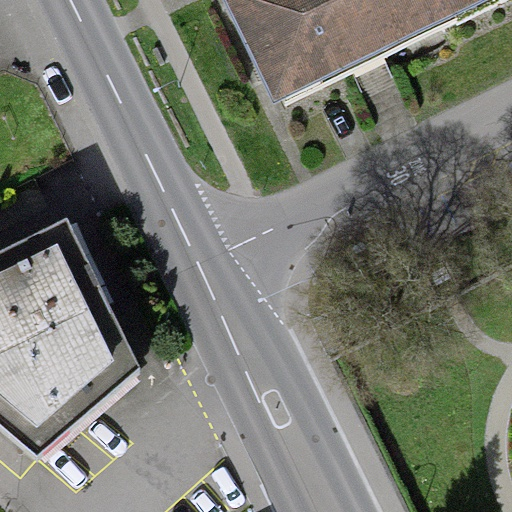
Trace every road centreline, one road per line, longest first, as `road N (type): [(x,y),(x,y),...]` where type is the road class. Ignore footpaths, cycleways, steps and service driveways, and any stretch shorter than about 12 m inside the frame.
road 1 (residential): [(198,262),(511,109)]
road 2 (secondary): [(70,0),(198,262)]
road 3 (secondary): [(198,262),(323,511)]
